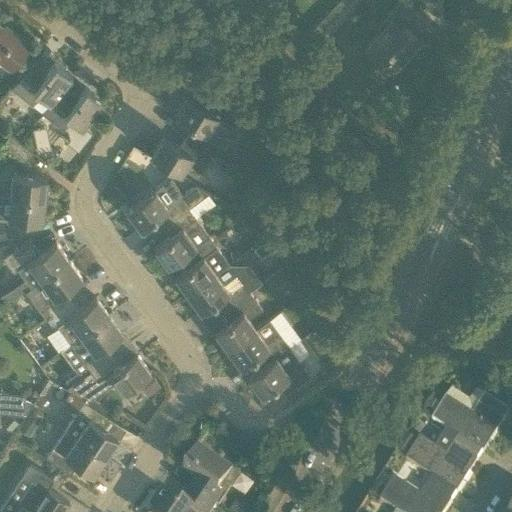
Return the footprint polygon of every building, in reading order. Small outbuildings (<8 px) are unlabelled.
[(416,54),(437,30),(402,0),(399,0),(377,26),(380,29),(363,48),(392,74),(412,51),(416,54)] [(14,33),(0,22),(0,60),(10,68),(30,42),(15,31),(14,33)] [(47,71),(33,60),(10,87),(32,104),(39,95),(49,103),(50,103),(65,85),(72,76),(55,62),(47,71)] [(78,96),(65,85),(50,103),(49,103),(42,112),(63,129),(65,126),(68,129),(69,138),(67,141),(78,149),(92,131),(84,125),(103,100),(85,86),(78,96)] [(185,136),(212,153),(231,123),(187,96),(175,115),(192,125),(185,136)] [(24,162),(32,152),(10,134),(2,144),(24,162)] [(179,146),(162,135),(150,155),(180,173),(187,162),(201,171),(212,153),(185,136),(179,146)] [(226,166),(222,173),(231,178),(235,171),(226,166)] [(44,199),(47,176),(12,173),(10,195),(44,199)] [(195,200),(208,191),(196,184),(180,195),(175,189),(162,199),(155,188),(126,209),(140,227),(155,216),(162,225),(188,207),(196,201),(195,200)] [(42,221),(44,199),(10,195),(7,217),(0,215),(0,234),(21,237),(23,219),(42,221)] [(209,235),(196,217),(188,207),(162,225),(170,235),(154,247),(167,265),(183,254),(209,235)] [(187,293),(229,263),(209,235),(183,254),(190,263),(174,275),(187,293)] [(40,252),(30,237),(3,257),(13,272),(18,269),(30,286),(40,279),(41,279),(69,258),(56,240),(40,252)] [(263,241),(253,248),(259,257),(269,249),(263,241)] [(50,315),(73,298),(66,288),(82,277),(69,258),(41,279),(53,297),(42,305),(50,315)] [(249,290),(237,273),(229,263),(187,293),(200,311),(216,299),(223,309),(249,290)] [(18,295),(9,283),(0,289),(0,294),(6,303),(18,295)] [(227,348),(256,328),(249,318),(262,308),(249,290),(223,309),(230,319),(214,330),(227,348)] [(70,342),(109,314),(96,296),(80,307),(73,298),(50,315),(70,342)] [(109,314),(70,342),(90,370),(114,353),(107,343),(122,332),(109,314)] [(263,364),(289,346),(269,318),(256,328),(227,348),(240,366),(256,355),(263,364)] [(309,374),(298,359),(289,346),(263,364),(247,376),(261,394),(277,383),(284,393),(309,374)] [(84,400),(85,401),(114,380),(122,391),(149,371),(150,370),(136,352),(121,363),(114,353),(90,370),(69,385),(67,387),(70,390),(84,400)] [(70,390),(62,401),(77,410),(84,400),(70,390)] [(473,416),(447,399),(433,420),(448,429),(447,431),(484,455),(511,413),(486,397),(473,416)] [(85,401),(84,400),(77,410),(65,428),(105,455),(117,436),(101,426),(108,416),(85,401)] [(9,412),(1,420),(11,429),(18,421),(9,412)] [(93,474),(105,455),(65,428),(46,457),(70,473),(77,463),(93,474)] [(484,455),(447,431),(437,448),(422,438),(407,460),(434,477),(433,479),(458,495),(484,455)] [(218,508),(232,488),(224,483),(232,471),(197,448),(182,470),(196,480),(190,489),(216,507),(218,508)] [(62,511),(70,502),(47,487),(54,478),(30,462),(23,472),(30,477),(16,499),(21,502),(14,511),(62,511)] [(422,495),(396,478),(381,500),(399,511),(446,511),(458,495),(433,479),(422,495)] [(212,511),(216,507),(190,489),(180,505),(165,495),(153,511),(212,511)] [(237,501),(230,511),(249,511),(251,510),(237,501)]
